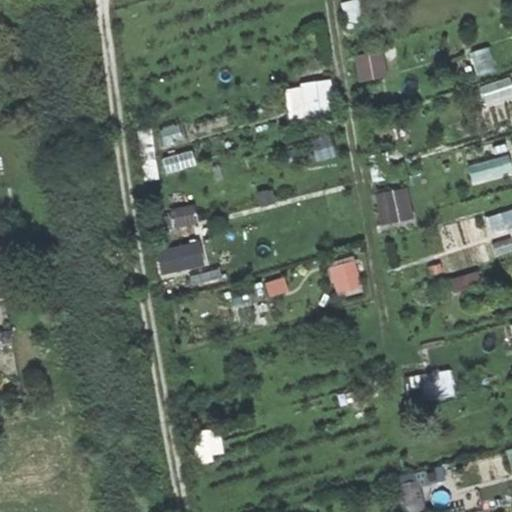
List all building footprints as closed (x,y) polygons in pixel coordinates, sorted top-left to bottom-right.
[(488,44),(470,50),(477,70),(495,64),(488,44)] [(350,53),(354,78),(382,74),(378,48),(350,53)] [(478,80),(481,100),(511,95),(509,76),(478,80)] [(331,110),(327,77),(281,82),(285,115),(331,110)] [(307,153),(330,151),(329,134),(306,135),(307,153)] [(470,180),(510,167),(504,150),(464,163),(470,180)] [(371,190),(377,222),(410,217),(404,184),(371,190)] [(157,274),(202,264),(196,237),(151,247),(157,274)] [(332,292),(358,289),(354,256),(328,259),(332,292)] [(417,372),(419,396),(450,393),(448,369),(417,372)]
